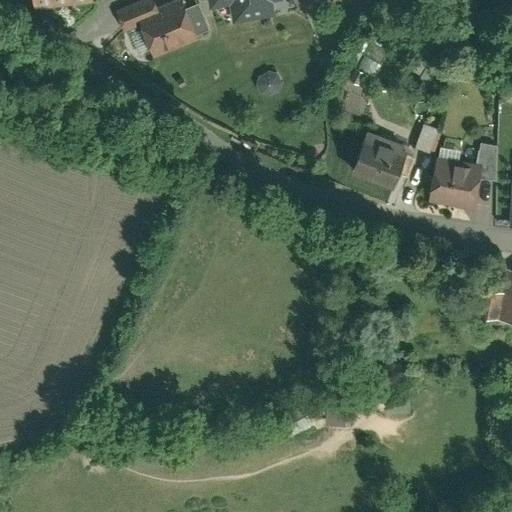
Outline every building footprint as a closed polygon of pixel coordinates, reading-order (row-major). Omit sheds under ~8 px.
[(194,25),(184,0),(169,0),(158,5),(155,0),(142,0),(134,4),(144,28),(150,43),(165,37),(168,44),(181,39),(178,31),(194,25)] [(209,0),(211,8),(230,5),(234,22),(275,15),(272,1),(282,0),(281,0),(209,0)] [(150,43),(144,28),(133,33),(142,54),(153,50),(150,43)] [(265,71),(257,80),(262,93),(275,94),(283,83),(277,72),(265,71)] [(430,147),(438,125),(423,120),(415,142),(430,147)] [(369,126),(352,167),(393,184),(399,168),(407,149),(410,143),(369,126)] [(480,142),(477,161),(485,162),(483,174),(496,175),(497,142),(480,142)] [(416,152),(407,149),(399,168),(408,171),(416,152)] [(437,153),(429,195),(477,204),(483,174),(485,162),(477,161),(437,153)]
